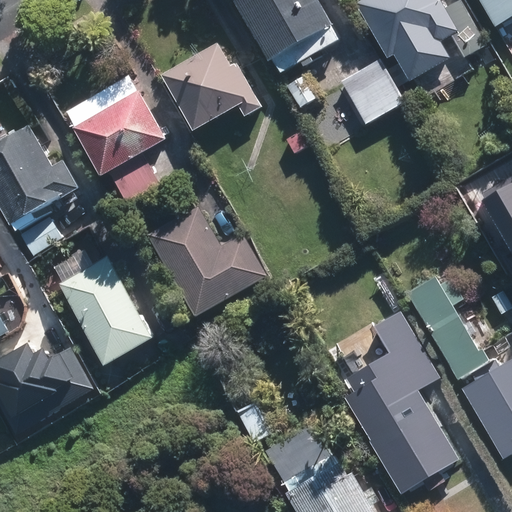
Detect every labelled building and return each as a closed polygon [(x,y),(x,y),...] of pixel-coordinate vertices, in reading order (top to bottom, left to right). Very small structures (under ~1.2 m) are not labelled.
[(278,71),(336,36),(328,21),(329,20),(317,0),(232,0),(266,57),(269,55),(278,71)] [(354,0),(353,1),(385,56),(391,52),(407,79),(448,55),(439,39),(449,33),(463,55),(485,42),(460,0),(453,0),(444,6),(441,0),(354,0)] [(511,0),(477,0),(492,26),(511,14),(511,0)] [(161,74),(192,130),(238,105),(245,117),(263,107),(237,60),(231,64),(218,42),(161,74)] [(338,78),(363,121),(402,99),(378,55),(338,78)] [(73,123),(70,125),(98,174),(109,167),(128,201),(161,182),(141,149),(164,136),(136,87),(135,88),(126,72),(64,108),(73,123)] [(284,85),(298,107),(314,96),(300,74),(284,85)] [(0,133),(0,206),(10,223),(12,221),(17,230),(54,208),(50,201),(77,185),(61,158),(51,163),(27,122),(8,133),(6,130),(0,133)] [(284,137),(304,170),(320,161),(308,141),(304,143),(297,129),(284,137)] [(145,233),(192,315),(265,272),(241,231),(218,244),(196,205),(145,233)] [(63,236),(51,215),(21,232),(33,253),(63,236)] [(10,242),(0,248),(0,269),(9,284),(28,272),(10,242)] [(104,365),(152,337),(106,257),(58,285),(104,365)] [(379,277),(373,264),(358,271),(366,285),(379,277)] [(331,270),(307,286),(316,300),(340,284),(331,270)] [(438,281),(434,275),(405,291),(457,379),(469,371),(473,378),(460,387),(501,456),(511,450),(511,355),(499,364),(494,356),(489,359),(481,346),(477,347),(451,303),(462,297),(449,275),(438,281)] [(382,330),(406,372),(430,358),(405,316),(382,330)] [(396,395),(359,417),(401,489),(409,484),(411,487),(425,479),(429,487),(445,478),(441,469),(456,461),(455,458),(459,456),(416,383),(414,384),(410,378),(393,388),(396,395)] [(269,429),(253,399),(237,408),(253,438),(269,429)] [(283,490),(295,511),(375,511),(350,470),(346,472),(339,459),(336,461),(331,451),(282,478),(287,487),(283,490)]
